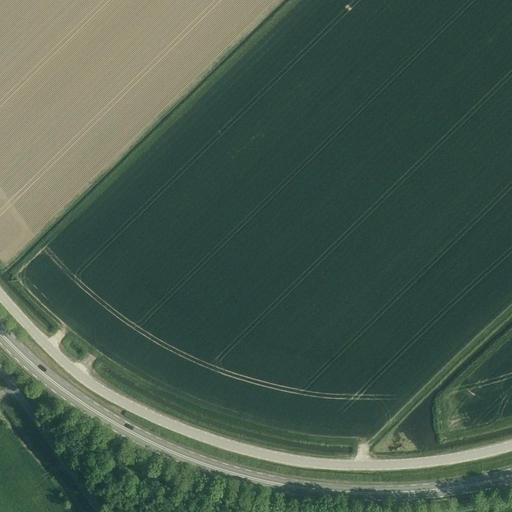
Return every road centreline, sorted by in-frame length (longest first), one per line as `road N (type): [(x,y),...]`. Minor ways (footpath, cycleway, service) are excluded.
road 1 (unclassified): [(511,446),(361,467),(250,453),(116,401),(70,369),(0,296)]
road 2 (primary): [(511,476),(372,495),(231,474),(114,424),(0,333)]
